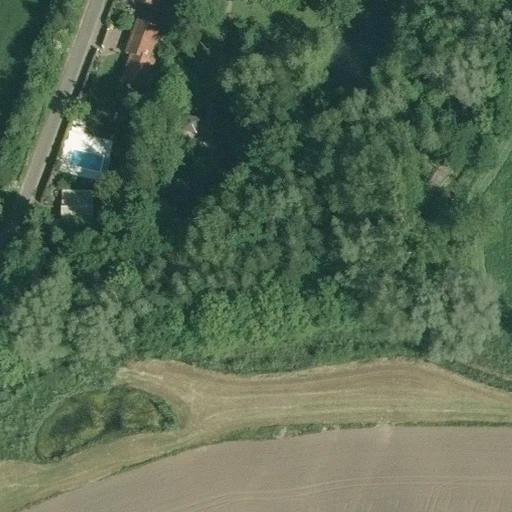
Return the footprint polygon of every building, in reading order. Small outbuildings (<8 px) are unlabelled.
[(127,0),(127,1),(164,14),(169,0),(127,0)] [(131,54),(121,81),(146,90),(156,63),(148,60),(158,33),(136,25),(127,52),(131,54)] [(200,121),(185,116),(180,131),(196,136),(200,121)] [(71,171),(90,171),(90,160),(71,160),(71,171)] [(93,200),(61,200),(61,229),(94,229),(93,200)]
